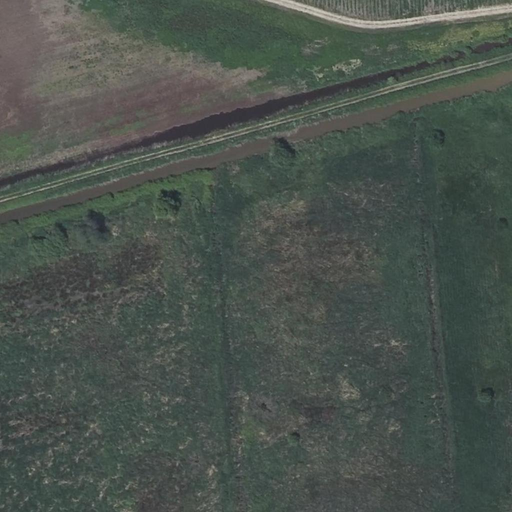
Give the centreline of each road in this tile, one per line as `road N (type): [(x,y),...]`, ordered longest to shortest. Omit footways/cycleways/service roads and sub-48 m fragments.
road 1 (track): [(0,198),(511,54)]
road 2 (track): [(511,8),(366,23),(285,0)]
